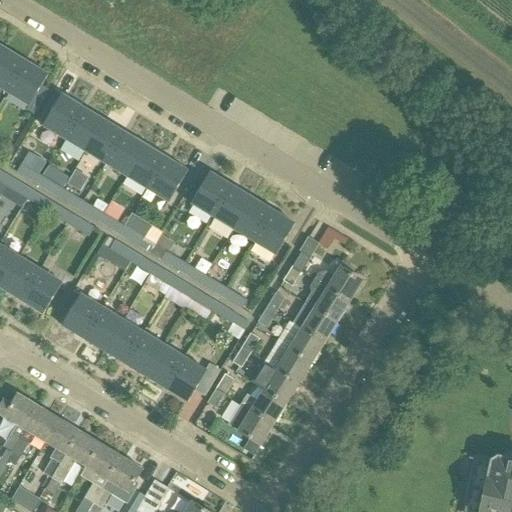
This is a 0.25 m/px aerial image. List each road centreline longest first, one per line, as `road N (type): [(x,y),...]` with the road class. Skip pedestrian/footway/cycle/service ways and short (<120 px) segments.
road 1 (residential): [(423,260),(0,1)]
road 2 (residential): [(273,509),(3,348)]
road 3 (residential): [(273,509),(423,260)]
